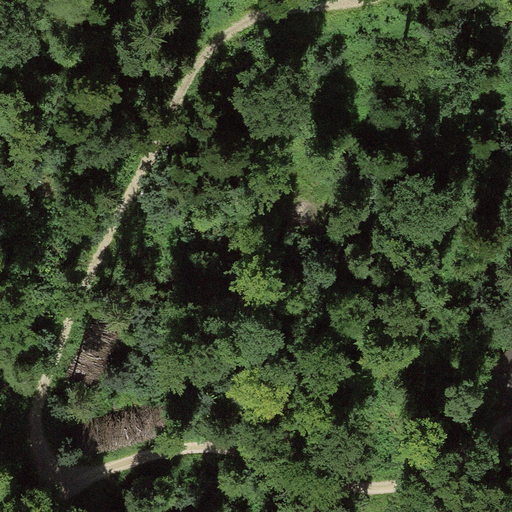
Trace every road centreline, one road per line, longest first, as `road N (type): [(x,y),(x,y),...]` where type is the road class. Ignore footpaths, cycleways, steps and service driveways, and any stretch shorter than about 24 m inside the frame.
road 1 (track): [(371,0),(254,13),(221,29),(192,65),(60,337),(38,443),(61,470)]
road 2 (track): [(511,426),(462,459),(397,486),(341,485),(239,449),(183,448),(100,471),(61,470)]
